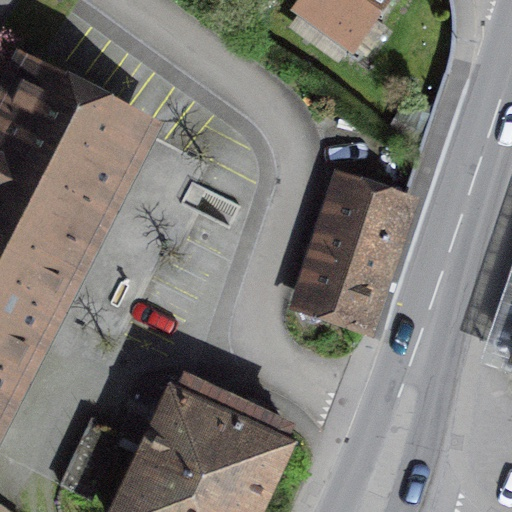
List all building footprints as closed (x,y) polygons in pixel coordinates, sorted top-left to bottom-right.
[(387,0),(305,0),(304,3),(358,41),(387,0)] [(140,129),(29,72),(0,128),(0,369),(14,376),(140,129)] [(406,205),(343,184),(303,303),(366,324),(406,205)] [(511,260),(481,356),(511,365),(511,260)] [(0,404),(14,376),(0,369),(0,404)] [(288,428),(187,381),(124,511),(251,511),(280,450),(278,449),(288,428)] [(122,436),(91,422),(62,485),(91,499),(122,436)]
